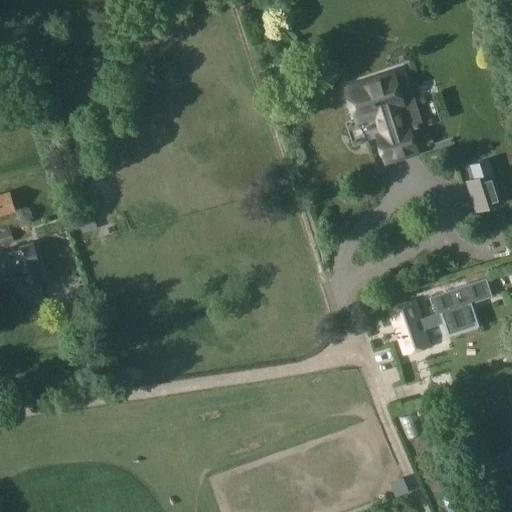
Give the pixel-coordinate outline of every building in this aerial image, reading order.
[(248,34),(242,49),(255,54),(261,39),(248,34)] [(392,73),(346,88),(357,121),(375,115),(381,132),(374,134),(384,165),(419,153),(412,129),(422,125),(410,87),(398,91),(392,73)] [(347,146),(350,160),(368,155),(364,141),(347,146)] [(473,179),(464,182),(474,213),(503,203),(488,159),(468,165),(473,179)] [(0,214),(14,211),(9,192),(0,194),(0,214)] [(0,243),(13,240),(12,237),(9,229),(0,231),(0,243)] [(33,242),(0,251),(0,274),(20,269),(24,283),(41,278),(37,263),(39,263),(33,242)] [(344,277),(334,286),(350,303),(360,293),(344,277)] [(414,300),(388,309),(403,354),(430,345),(424,327),(444,321),(448,334),(476,324),(469,304),(491,297),(485,280),(470,285),(431,298),(434,308),(436,307),(438,314),(420,320),(414,300)] [(485,452),(511,442),(511,424),(506,409),(473,422),(485,452)] [(511,447),(477,459),(482,475),(507,467),(511,483),(511,447)] [(490,496),(478,503),(484,511),(486,511),(496,505),(490,496)]
